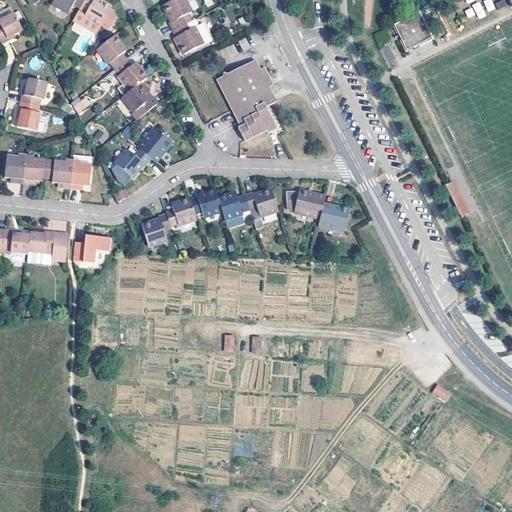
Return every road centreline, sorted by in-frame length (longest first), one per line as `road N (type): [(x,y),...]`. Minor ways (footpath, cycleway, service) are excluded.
road 1 (residential): [(209,167),(182,171),(113,216),(0,204)]
road 2 (residential): [(209,167),(204,136),(134,0)]
road 3 (tertiary): [(411,269),(449,335),(511,395)]
road 4 (residential): [(358,166),(209,167)]
road 5 (tertiary): [(292,39),(343,153),(358,166)]
road 6 (tertiary): [(358,166),(292,39)]
